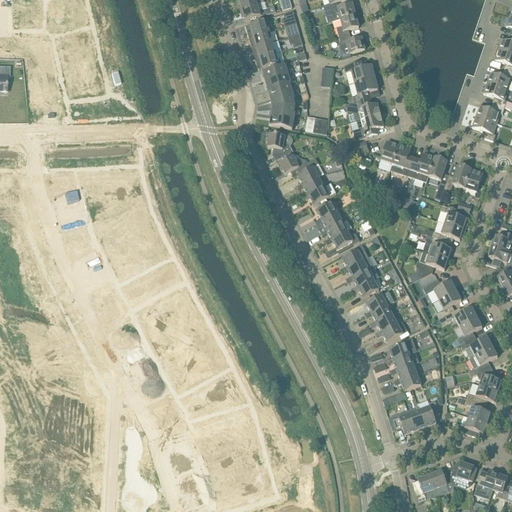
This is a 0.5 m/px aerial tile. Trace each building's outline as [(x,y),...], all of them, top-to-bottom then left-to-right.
[(257,6),(255,0),(238,0),(237,1),(240,11),(257,6)] [(341,22),(356,18),(353,6),(342,9),(341,3),(330,6),(329,7),(333,24),(341,22)] [(261,12),(259,12),(257,6),(240,11),(242,19),(244,19),(245,22),(263,17),(261,12)] [(297,25),(294,17),(293,13),(284,15),(285,19),(282,20),(285,29),(297,25)] [(339,40),(350,37),(349,32),(359,29),(356,18),(341,22),(342,28),(336,30),(339,40)] [(251,27),(246,28),(249,39),(252,38),(269,33),(268,27),(270,26),(268,21),(251,26),(251,27)] [(288,40),(300,36),(297,25),(285,29),(288,40)] [(252,50),(273,44),(269,33),(252,38),(253,42),(250,44),(252,50)] [(294,50),(303,47),(300,36),(288,40),(290,47),(293,46),(294,50)] [(339,40),(340,42),(342,51),(348,50),(350,56),(365,52),(362,40),(352,43),(350,37),(339,40)] [(511,44),(502,41),(498,51),(511,56),(511,44)] [(276,55),(276,54),(273,44),(252,50),(254,56),(257,56),(258,60),(276,55)] [(511,56),(498,51),(495,62),(506,66),(503,72),(511,74),(511,56)] [(258,60),(255,61),(258,72),(263,70),(264,74),(282,69),(281,65),(285,64),(281,53),(276,54),(276,55),(258,60)] [(356,66),(344,69),(346,75),(347,75),(352,74),(355,85),(375,80),(371,68),(358,72),(356,66)] [(285,68),(282,69),(264,74),(263,74),(266,83),(288,77),(285,68)] [(511,82),(511,74),(503,72),(501,78),(491,75),(487,85),(508,92),(511,82)] [(288,77),(266,83),(268,92),(290,86),(288,77)] [(375,80),(355,85),(358,97),(352,99),(353,101),(348,102),(349,106),(357,104),(366,101),(365,100),(369,99),(370,97),(369,94),(378,92),(375,80)] [(505,103),(508,92),(487,85),(484,96),(494,99),(492,106),(505,110),(507,103),(505,103)] [(290,86),(268,92),(271,101),(292,95),(290,86)] [(292,95),(271,101),(273,110),(295,108),(293,102),(294,101),(292,95)] [(377,105),(359,110),(357,104),(349,106),(346,107),(348,117),(359,114),(364,116),(365,121),(381,117),(377,105)] [(503,116),(505,110),(492,106),(490,112),(479,108),(476,119),(497,126),(500,115),(503,116)] [(295,108),(273,110),(272,119),(294,123),(295,116),(294,115),(295,108)] [(355,143),(367,140),(365,134),(384,129),(381,117),(365,121),(367,126),(364,130),(353,133),(355,143)] [(294,123),(272,119),(270,128),(292,132),(294,123)] [(305,134),(313,135),(313,136),(313,135),(315,120),(308,119),(305,134)] [(493,136),(497,126),(476,119),(472,129),(483,133),(481,139),(493,143),(496,137),(493,136)] [(321,121),(315,120),(313,135),(319,136),(321,121)] [(328,122),(321,121),(319,136),(327,138),(328,122)] [(275,137),(267,136),(266,145),(268,145),(268,149),(273,150),(272,157),(276,163),(294,154),(290,148),(291,147),(292,146),(292,145),(293,144),(293,143),(293,142),(292,142),(292,141),(292,140),(291,139),(290,139),(289,138),(288,138),(287,138),(286,138),(285,138),(285,139),(278,137),(275,136),(275,137)] [(393,166),(399,148),(387,143),(384,153),(381,162),(393,166)] [(366,144),(345,150),(347,157),(368,151),(366,144)] [(411,152),(399,148),(393,166),(391,173),(409,179),(413,166),(407,164),(411,152)] [(429,179),(435,159),(435,160),(423,156),(419,168),(413,166),(409,179),(426,185),(429,179)] [(300,161),(296,163),(293,158),(277,166),(281,174),(283,173),(286,177),(299,170),(302,171),(304,174),(313,170),(310,164),(307,165),(305,162),(300,161)] [(449,178),(443,176),(447,164),(435,159),(429,179),(441,183),(435,201),(441,203),(445,191),(449,178)] [(303,188),(319,179),(324,176),(319,166),(313,170),(304,174),(297,178),(302,186),(303,188)] [(472,172),(471,172),(459,167),(455,180),(449,178),(445,191),(451,193),(453,187),(465,191),(471,172),(472,172)] [(483,176),(471,172),(465,191),(477,195),(483,176)] [(138,175),(126,178),(131,196),(143,193),(141,188),(142,187),(141,180),(140,181),(139,181),(138,175)] [(126,178),(116,181),(121,199),(131,196),(126,178)] [(308,198),(324,189),(319,179),(303,188),(302,186),(296,189),(298,193),(304,190),(307,195),(308,198)] [(116,181),(105,184),(110,202),(121,199),(116,181)] [(105,184),(95,187),(100,205),(110,202),(105,184)] [(95,187),(84,190),(88,208),(100,205),(95,187)] [(313,208),(322,203),(329,199),(324,189),(308,198),(307,195),(301,198),(304,203),(309,200),(313,208)] [(419,206),(411,203),(407,217),(415,220),(419,206)] [(322,223),(337,214),(332,204),(325,208),(316,213),(320,221),(315,224),(317,229),(318,228),(323,226),(322,223)] [(472,209),(463,205),(460,205),(458,212),(459,213),(469,216),(472,209)] [(458,212),(449,209),(448,209),(443,207),(441,213),(449,215),(445,226),(463,232),(467,222),(457,218),(459,213),(458,212)] [(327,232),(343,224),(337,214),(322,223),(323,226),(318,228),(319,230),(318,231),(322,238),(328,235),(327,232)] [(332,242),(348,234),(343,224),(327,232),(328,235),(331,240),(325,243),(327,248),(333,245),(332,242)] [(460,243),(463,232),(445,226),(442,236),(434,233),(432,239),(437,241),(443,243),(448,245),(450,239),(460,243)] [(332,242),(333,245),(337,252),(353,244),(354,246),(360,244),(356,236),(350,238),(348,234),(332,242)] [(432,239),(427,237),(425,243),(427,243),(423,254),(448,262),(452,252),(441,248),(443,243),(437,241),(432,239)] [(508,242),(496,238),(495,241),(493,241),(491,248),(509,254),(511,255),(511,237),(510,237),(508,242)] [(160,239),(149,244),(158,260),(168,255),(166,251),(167,250),(164,243),(162,244),(160,239)] [(149,244),(140,249),(148,265),(158,260),(149,244)] [(362,247),(352,253),(353,255),(342,261),(346,269),(347,271),(363,263),(369,260),(362,247)] [(509,254),(491,248),(488,256),(490,256),(489,260),(494,261),(492,267),(500,269),(502,264),(507,266),(508,268),(511,265),(511,255),(509,254)] [(140,249),(130,254),(138,270),(148,265),(140,249)] [(130,254),(120,258),(129,275),(138,270),(130,254)] [(444,273),(448,262),(423,254),(420,264),(418,264),(416,269),(422,281),(432,275),(434,269),(444,273)] [(120,258),(110,264),(118,280),(129,275),(120,258)] [(368,272),(363,263),(347,271),(346,269),(340,272),(343,277),(349,274),(351,278),(353,281),(368,272)] [(511,265),(508,268),(506,269),(508,274),(497,279),(499,283),(497,283),(501,290),(511,284),(511,265)] [(358,291),(374,282),(379,279),(373,270),(368,272),(353,281),(351,278),(346,282),(348,286),(354,283),(356,288),(358,291)] [(363,300),(372,296),(379,292),(374,282),(358,291),(356,288),(351,291),(353,296),(359,293),(363,300)] [(439,302),(456,293),(451,283),(442,288),(438,282),(427,287),(428,289),(423,291),(426,297),(434,293),(439,302)] [(511,284),(501,290),(505,297),(506,297),(508,300),(511,297),(511,284)] [(186,291),(176,296),(185,313),(195,307),(192,302),(194,302),(190,294),(188,295),(186,291)] [(439,302),(433,306),(438,315),(437,316),(440,321),(450,315),(455,313),(452,308),(461,303),(456,293),(439,302)] [(176,296),(166,302),(175,318),(185,313),(176,296)] [(387,307),(382,297),(375,301),(366,306),(370,314),(364,317),(367,321),(373,318),(371,316),(387,307)] [(166,302),(157,307),(165,323),(175,318),(166,302)] [(157,307),(147,312),(156,328),(165,323),(157,307)] [(392,317),(387,307),(371,316),(373,318),(375,323),(370,326),(372,331),(378,328),(377,326),(392,317)] [(462,315),(460,310),(455,313),(450,315),(445,318),(448,323),(455,319),(460,329),(477,320),(472,310),(462,315)] [(147,312),(137,317),(146,334),(156,328),(147,312)] [(382,335),(398,327),(392,317),(377,326),(378,328),(380,333),(375,336),(377,341),(383,338),(382,335)] [(460,348),(475,340),(473,335),(482,330),(477,320),(460,329),(465,339),(458,342),(460,348)] [(403,337),(398,327),(382,335),(383,338),(387,345),(396,340),(403,337)] [(403,347),(389,352),(392,360),(393,363),(410,357),(417,354),(412,340),(402,345),(403,347)] [(475,358),(493,349),(487,340),(478,344),(475,340),(460,348),(463,353),(470,349),(475,358)] [(218,349),(207,355),(216,371),(227,366),(224,362),(226,361),(222,354),(220,354),(218,349)] [(476,377),(477,377),(491,369),(488,364),(498,359),(493,349),(475,358),(469,362),(474,371),(473,372),(476,377)] [(379,354),(369,358),(375,376),(386,372),(379,354)] [(207,355),(198,360),(207,376),(216,371),(207,355)] [(397,373),(414,367),(410,357),(393,363),(392,360),(386,363),(388,368),(394,365),(396,371),(397,373)] [(198,360),(188,365),(197,381),(207,376),(198,360)] [(188,365),(179,370),(188,387),(197,381),(188,365)] [(401,383),(417,377),(414,367),(397,373),(396,371),(390,373),(392,378),(398,376),(400,381),(401,383)] [(491,369),(477,377),(479,381),(482,382),(480,388),(498,394),(502,384),(492,381),(494,375),(491,369)] [(179,370),(168,376),(177,392),(188,387),(179,370)] [(407,393),(412,391),(421,388),(417,377),(401,383),(400,381),(394,383),(395,388),(401,386),(404,394),(407,393)] [(498,394),(480,388),(476,398),(468,396),(466,401),(483,407),(485,401),(494,405),(495,405),(497,405),(500,395),(498,395),(498,394)] [(404,394),(383,402),(385,408),(407,400),(404,394)] [(481,412),(483,407),(466,401),(465,407),(472,409),(469,419),(487,426),(491,416),(481,412)] [(440,417),(437,407),(435,404),(429,406),(430,409),(420,413),(426,430),(437,426),(434,419),(440,417)] [(418,409),(408,413),(410,417),(416,434),(426,430),(420,413),(418,409)] [(249,413),(238,416),(243,434),(254,431),(253,425),(254,425),(252,417),(250,417),(249,413)] [(416,434),(410,417),(408,413),(388,421),(393,434),(402,430),(405,437),(416,434)] [(238,416),(227,419),(232,437),(243,434),(238,416)] [(227,419),(217,422),(222,440),(232,437),(227,419)] [(483,436),(487,426),(469,419),(465,430),(462,429),(460,434),(471,438),(473,433),(483,436)] [(217,422),(207,425),(212,443),(222,440),(217,422)] [(207,425),(195,428),(200,446),(212,443),(207,425)] [(477,472),(473,470),(474,469),(462,465),(460,465),(452,468),(453,469),(447,471),(449,477),(454,489),(454,492),(454,489),(457,488),(459,489),(461,490),(463,491),(465,491),(467,491),(469,490),(470,488),(471,486),(472,484),(473,485),(477,472)] [(436,499),(454,492),(454,489),(449,477),(447,471),(442,473),(430,477),(435,492),(436,499)] [(485,484),(480,482),(474,497),(490,502),(499,477),(489,474),(485,484)] [(267,477),(256,480),(261,498),(272,495),(271,490),(272,490),(270,482),(269,482),(267,477)] [(426,502),(436,499),(435,492),(430,477),(418,482),(419,484),(409,487),(416,506),(426,502)] [(507,502),(510,493),(504,491),(508,480),(499,477),(493,492),(499,494),(497,499),(507,502)] [(256,480),(245,483),(250,501),(261,498),(256,480)] [(245,483),(235,486),(240,504),(250,501),(245,483)] [(235,486),(224,489),(229,507),(240,504),(235,486)] [(224,489),(213,492),(218,510),(229,507),(224,489)]
